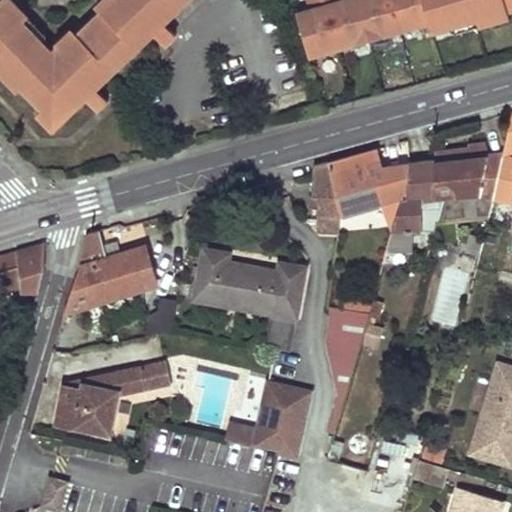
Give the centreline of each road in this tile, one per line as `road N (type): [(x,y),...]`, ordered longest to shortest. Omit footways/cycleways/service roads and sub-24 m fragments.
road 1 (secondary): [(511,83),(58,211)]
road 2 (residential): [(58,211),(60,272),(0,480)]
road 3 (unknown): [(6,456),(103,477),(250,489)]
